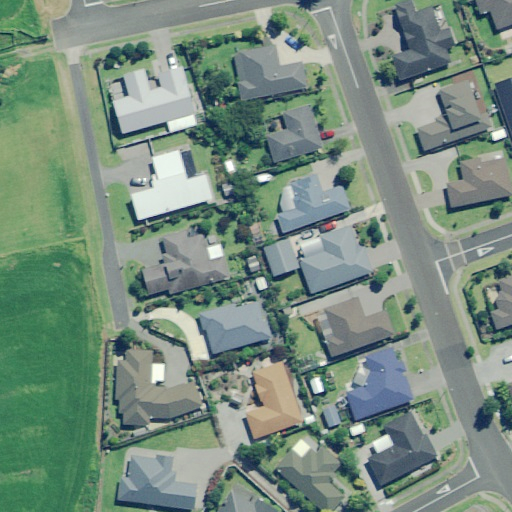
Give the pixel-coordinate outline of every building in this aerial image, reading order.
[(511,0),(476,0),(481,13),(491,9),(499,29),(511,24),(511,0)] [(416,12),(413,1),(397,7),(411,50),(394,56),(402,80),(452,63),(447,49),(458,45),(452,28),(442,32),(433,7),(416,12)] [(277,45),(233,53),(238,83),(242,101),(309,88),(304,62),(281,67),(277,45)] [(200,124),(183,67),(159,74),(163,87),(151,91),(145,69),(124,75),(130,96),(116,100),(125,133),(182,117),(186,128),(200,124)] [(426,150),(492,128),(476,79),(441,91),(448,113),(435,117),(437,123),(419,129),(426,150)] [(511,79),(497,84),(511,127),(511,79)] [(324,148),(311,104),(283,113),(288,129),(268,135),(276,162),(324,148)] [(153,189),(149,190),(132,195),(139,220),(214,199),(207,175),(188,180),(180,151),(153,158),(158,175),(154,176),(153,189)] [(511,195),(511,183),(507,158),(483,163),(482,158),(460,162),(464,181),(449,184),(454,207),(511,195)] [(324,192),(317,174),(290,184),(295,198),(275,205),(285,232),(352,209),(343,185),(324,192)] [(351,226),(303,243),(308,258),(301,260),(312,293),(373,272),(364,247),(359,249),(351,226)] [(207,248),(202,228),(164,238),(170,262),(145,269),(151,294),(169,289),(171,294),(230,278),(221,244),(207,248)] [(299,268),(290,240),(266,247),(275,276),(299,268)] [(511,275),(501,279),(503,287),(496,298),(500,310),(493,313),(498,329),(511,324),(511,275)] [(366,318),(359,298),(324,310),(334,337),(327,339),(333,356),(396,335),(388,311),(366,318)] [(128,362),(118,361),(117,425),(150,426),(151,419),(174,419),(203,410),(196,382),(190,383),(165,383),(165,365),(152,364),(152,350),(128,349),(128,362)] [(396,366),(391,350),(364,359),(366,367),(361,386),(344,392),(354,421),(415,401),(403,364),(396,366)] [(318,368),(313,355),(298,360),(303,373),(318,368)] [(303,422),(282,363),(253,373),(263,402),(244,409),(255,439),(303,422)] [(342,423),(337,407),(323,411),(328,427),(342,423)] [(385,427),(388,433),(373,441),(380,453),(369,459),(382,485),(439,456),(428,436),(425,438),(412,413),(385,427)] [(365,432),(362,424),(350,429),(353,437),(365,432)] [(332,511),(346,497),(331,484),(339,475),(335,471),(341,464),(323,448),(317,455),(300,440),(275,468),(324,511),(332,511)] [(199,486),(178,483),(179,472),(175,472),(177,459),(157,456),(157,459),(132,456),(129,479),(122,479),(119,500),(196,510),(199,486)] [(278,511),(257,499),(253,505),(232,492),(219,511),(278,511)]
